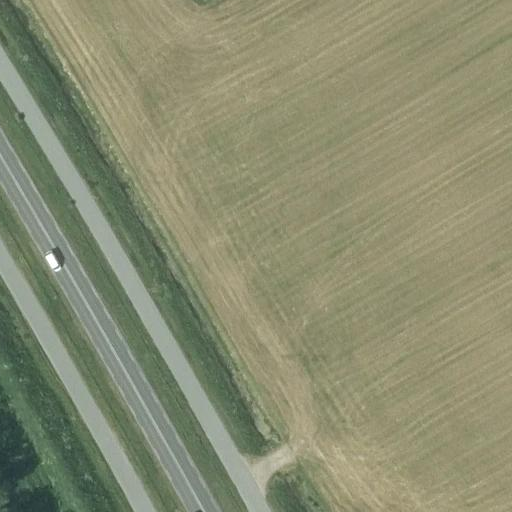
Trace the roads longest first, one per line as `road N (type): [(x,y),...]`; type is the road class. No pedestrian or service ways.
road 1 (unclassified): [(0,62),(260,511)]
road 2 (primary): [(180,470),(0,156)]
road 3 (unclassified): [(0,257),(145,511)]
